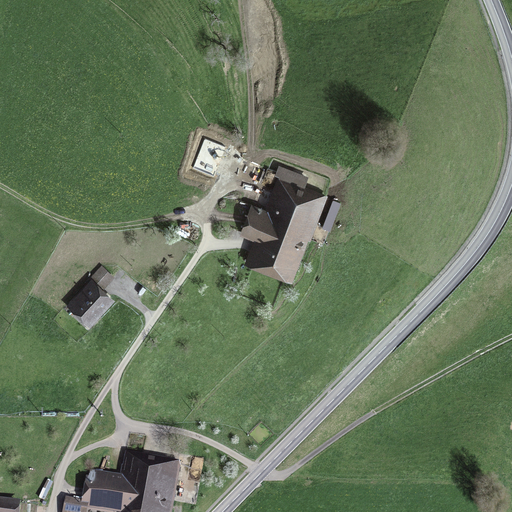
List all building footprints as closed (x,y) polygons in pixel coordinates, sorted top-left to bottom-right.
[(205,138),(193,168),(214,176),(225,146),(205,138)] [(273,213),(240,201),(231,225),(264,237),(256,258),(294,273),(307,239),(310,239),(326,197),(302,188),(306,177),(289,171),(273,213)] [(341,203),(333,200),(322,228),(330,231),(341,203)] [(88,320),(108,299),(93,285),(73,306),(88,320)] [(161,511),(162,511),(169,511),(179,461),(178,461),(125,452),(119,477),(90,472),(90,473),(84,503),(86,503),(124,509),(122,511),(161,511)] [(65,511),(84,511),(86,504),(68,501),(65,511)] [(16,511),(18,504),(13,503),(13,507),(0,504),(0,511),(16,511)]
